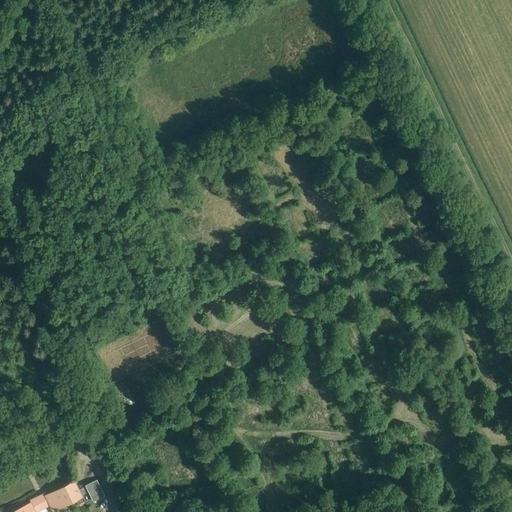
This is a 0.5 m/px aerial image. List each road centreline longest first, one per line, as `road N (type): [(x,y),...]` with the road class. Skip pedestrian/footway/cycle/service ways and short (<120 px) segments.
road 1 (track): [(179,389),(198,412),(250,433),(350,433),(402,420),(439,442),(485,424),(497,407),(452,287),(414,230),(391,158),(365,145),(315,164),(295,191),(247,224),(257,286),(251,306),(186,356),(180,370)]
road 2 (track): [(511,261),(385,0)]
road 3 (track): [(223,0),(88,62),(0,131)]
road 4 (track): [(390,423),(397,392),(297,188)]
